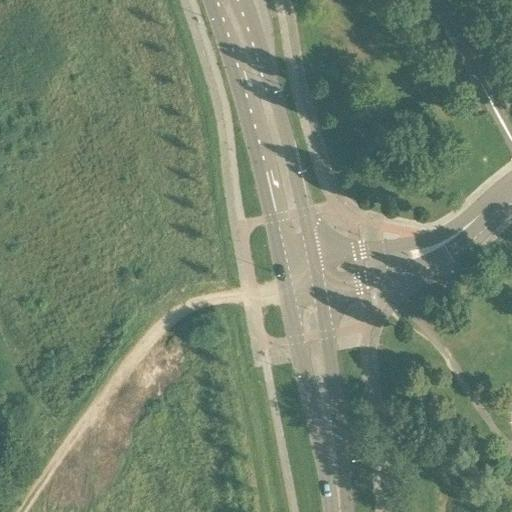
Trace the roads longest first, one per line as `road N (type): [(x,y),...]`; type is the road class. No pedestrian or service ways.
road 1 (track): [(253,296),(178,316),(132,362),(17,511)]
road 2 (secondary): [(208,0),(283,282)]
road 3 (secondary): [(316,276),(240,0)]
road 4 (secondary): [(346,511),(316,276)]
road 5 (secondary): [(283,282),(328,511)]
road 6 (residential): [(359,269),(431,251),(511,190)]
road 7 (residential): [(511,141),(431,0)]
